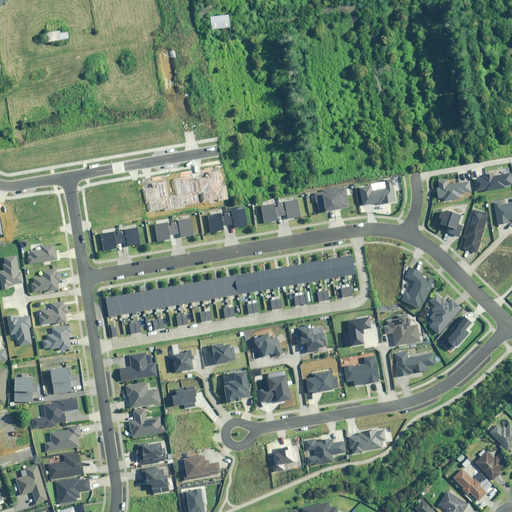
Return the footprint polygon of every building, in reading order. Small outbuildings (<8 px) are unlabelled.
[(60,30),(48,32),(49,41),(68,38),(67,32),(60,33),(60,30)] [(484,178),(474,180),(477,191),(485,190),(485,191),(505,187),(505,185),(511,183),(511,180),(511,173),(494,176),(494,173),(484,175),(484,178)] [(371,186),(360,188),(363,205),(375,202),(376,205),(396,201),(392,186),(395,185),(394,180),(386,182),(387,189),(372,192),(371,186)] [(440,188),(437,188),(439,198),(444,197),(445,201),(461,198),(461,194),(471,192),(468,181),(447,185),(446,181),(439,182),(440,188)] [(345,188),(311,194),(314,213),(348,206),(345,188)] [(511,198),(504,200),(505,204),(502,204),(502,202),(495,203),(498,226),(510,224),(509,220),(511,219),(511,198)] [(297,199),(261,206),(265,223),(278,221),(277,217),(287,215),(287,219),(300,216),(297,199)] [(244,209),(208,216),(211,232),(224,230),(224,226),(233,225),(234,228),(247,226),(244,209)] [(490,215),(474,209),(464,237),(468,238),(465,248),(478,253),(483,239),(481,239),(490,215)] [(447,232),(459,236),(462,226),(458,224),(461,216),(447,211),(446,214),(442,212),(440,218),(443,219),(441,225),(448,227),(447,232)] [(191,217),(155,224),(158,241),(172,239),(171,235),(180,233),(181,237),(194,234),(191,217)] [(137,227),(101,234),(105,251),(118,248),(117,245),(127,243),(127,246),(140,244),(137,227)] [(28,264),(57,259),(54,244),(41,247),(42,250),(31,252),(31,256),(27,257),(28,264)] [(0,271),(0,274),(3,290),(8,289),(8,285),(23,282),(21,272),(19,273),(16,256),(4,258),(5,264),(3,264),(4,270),(0,271)] [(343,276),(354,275),(351,256),(340,258),(343,276)] [(332,279),(343,277),(343,276),(340,258),(329,259),(332,279)] [(321,281),(332,279),(329,259),(317,261),(321,281)] [(309,283),(321,281),(317,261),(306,263),(309,283)] [(298,285),(309,283),(306,263),(294,265),(298,285)] [(294,265),(282,268),(286,287),(298,285),(294,265)] [(401,299),(419,309),(435,281),(428,278),(427,280),(422,277),(423,275),(410,267),(405,277),(414,282),(408,294),(405,292),(401,299)] [(57,273),(56,268),(43,271),(44,276),(33,278),(34,283),(32,283),(33,292),(49,289),(49,291),(60,289),(58,280),(60,279),(59,273),(57,273)] [(274,289),(286,287),(282,268),(270,270),(274,289)] [(263,291),(274,289),(270,270),(259,272),(263,291)] [(250,293),(263,291),(259,272),(247,274),(250,293)] [(238,295),(250,293),(247,274),(235,276),(238,295)] [(227,297),(238,295),(235,276),(223,278),(227,297)] [(215,299),(227,297),(223,278),(212,280),(215,299)] [(203,301),(215,299),(212,280),(200,282),(203,301)] [(192,303),(203,301),(200,282),(189,284),(192,303)] [(180,305),(192,303),(189,284),(176,286),(180,305)] [(168,307),(180,305),(176,286),(165,288),(168,307)] [(351,287),(341,289),(343,297),(352,295),(351,287)] [(156,309),(168,307),(165,288),(152,290),(156,309)] [(145,311),(156,309),(152,290),(141,292),(145,311)] [(328,290),(317,292),(319,301),(329,299),(328,290)] [(133,313),(145,311),(141,292),(129,294),(133,313)] [(121,315),(133,313),(129,294),(118,296),(121,315)] [(304,294),(294,296),(295,305),(305,303),(304,294)] [(430,326),(439,334),(462,308),(452,300),(448,304),(437,294),(430,302),(435,307),(431,311),(434,313),(430,318),(434,321),(430,326)] [(109,317),(121,315),(118,296),(106,298),(109,317)] [(280,299),(270,300),(272,309),(282,307),(280,299)] [(39,316),(40,324),(56,322),(56,324),(67,322),(65,312),(68,311),(67,305),(64,306),(63,302),(51,304),(52,309),(43,311),(43,315),(39,316)] [(257,303),(248,305),(249,313),(258,311),(257,303)] [(233,307),(223,309),(224,317),(235,316),(233,307)] [(210,311),(200,313),(201,321),(212,320),(210,311)] [(409,326),(407,314),(398,316),(398,320),(388,321),(389,325),(385,326),(386,334),(393,333),(395,346),(420,341),(417,324),(409,326)] [(14,315),(7,316),(10,335),(16,334),(17,340),(20,340),(21,346),(32,344),(29,327),(31,327),(30,316),(15,319),(14,315)] [(186,315),(176,316),(178,326),(187,324),(186,315)] [(371,328),(369,317),(348,321),(352,345),(364,343),(362,329),(371,328)] [(464,317),(447,337),(449,340),(448,341),(456,347),(469,333),(465,330),(471,323),(464,317)] [(163,319),(153,321),(154,330),(165,328),(163,319)] [(139,323),(130,324),(131,333),(141,332),(139,323)] [(71,332),(70,325),(52,329),(53,334),(48,335),(48,340),(43,341),(44,348),(51,347),(51,349),(60,347),(60,349),(71,347),(68,333),(71,332)] [(312,326),(298,329),(300,345),(306,344),(307,352),(318,350),(318,348),(325,347),(323,335),(314,336),(312,326)] [(267,332),(253,341),(263,356),(270,352),(272,355),(276,352),(278,356),(285,352),(276,338),(272,341),(267,332)] [(213,353),(215,365),(238,361),(235,348),(232,348),(231,345),(223,346),(223,343),(208,345),(210,354),(213,353)] [(180,355),(174,356),(176,371),(193,368),(191,351),(179,353),(180,355)] [(407,352),(393,354),(396,376),(428,370),(427,365),(435,364),(433,354),(408,358),(407,352)] [(120,369),(121,381),(157,376),(156,363),(147,364),(146,354),(130,356),(132,367),(120,369)] [(361,364),(345,367),(347,382),(354,380),(355,386),(379,381),(375,356),(364,358),(365,363),(361,364)] [(70,374),(69,368),(51,370),(54,394),(72,392),(70,380),(75,379),(74,374),(70,374)] [(307,379),(309,393),(338,388),(336,376),(331,377),(330,371),(315,373),(315,378),(307,379)] [(230,385),(225,386),(227,402),(241,400),(241,397),(250,396),(247,373),(235,374),(236,381),(230,382),(230,385)] [(38,384),(33,384),(34,377),(32,377),(32,374),(16,374),(15,401),(33,401),(33,390),(37,390),(38,384)] [(260,389),(262,402),(274,401),(274,402),(289,400),(286,375),(267,378),(269,388),(260,389)] [(149,382),(127,385),(128,397),(130,396),(131,408),(154,406),(153,404),(161,403),(159,388),(150,389),(149,382)] [(173,397),(174,406),(185,405),(185,408),(195,407),(194,401),(196,401),(194,387),(187,388),(187,390),(177,391),(178,397),(173,397)] [(78,398),(45,403),(47,416),(32,418),(33,429),(56,425),(56,422),(66,421),(65,411),(79,408),(78,398)] [(145,409),(134,411),(136,420),(130,421),(133,436),(168,431),(166,423),(163,423),(162,415),(146,418),(145,409)] [(45,436),(47,452),(79,447),(78,437),(83,436),(81,424),(68,426),(69,429),(51,432),(51,435),(45,436)] [(511,425),(511,424),(505,429),(500,424),(491,432),(509,449),(511,445),(511,425)] [(366,435),(348,438),(350,449),(352,449),(353,453),(362,452),(361,451),(382,448),(381,441),(385,440),(384,430),(365,433),(366,435)] [(0,464),(3,463),(0,453),(0,446),(11,443),(7,431),(0,432),(0,464)] [(332,438),(304,442),(305,450),(315,449),(316,457),(307,458),(308,465),(333,461),(332,454),(346,453),(344,442),(333,444),(332,438)] [(150,441),(138,443),(141,465),(159,463),(159,462),(167,461),(164,442),(150,444),(150,441)] [(294,461),(292,447),(279,449),(279,453),(273,454),(275,471),(285,470),(284,463),(294,461)] [(497,455),(499,453),(495,447),(490,452),(489,451),(488,452),(485,448),(479,453),(482,456),(476,461),(492,480),(501,473),(499,471),(506,465),(498,456),(497,455)] [(35,452),(27,455),(29,460),(37,457),(35,452)] [(81,464),(79,452),(63,455),(64,460),(48,463),(51,479),(84,474),(83,463),(81,464)] [(467,457),(464,453),(459,459),(462,462),(467,457)] [(204,456),(184,459),(186,477),(221,471),(219,463),(210,465),(209,460),(204,461),(204,456)] [(27,469),(28,475),(24,476),(22,470),(16,472),(18,478),(17,478),(22,496),(33,492),(36,502),(48,498),(38,466),(27,469)] [(156,466),(142,468),(143,480),(149,479),(150,484),(153,484),(154,494),(171,491),(168,475),(166,475),(165,469),(157,470),(156,466)] [(479,501),(489,493),(486,490),(493,484),(481,471),(475,477),(472,479),(462,469),(454,476),(465,488),(464,489),(468,494),(471,492),(479,501)] [(56,481),(58,503),(77,501),(77,498),(81,497),(80,491),(91,490),(90,478),(56,481)] [(201,489),(187,492),(189,511),(201,511),(204,511),(201,489)] [(462,511),(468,501),(448,490),(440,505),(447,509),(445,511),(460,511),(461,511),(462,511)] [(436,511),(424,500),(416,508),(419,511),(417,511),(436,511)] [(331,501),(304,508),(304,511),(338,511),(338,508),(333,509),(331,501)]
